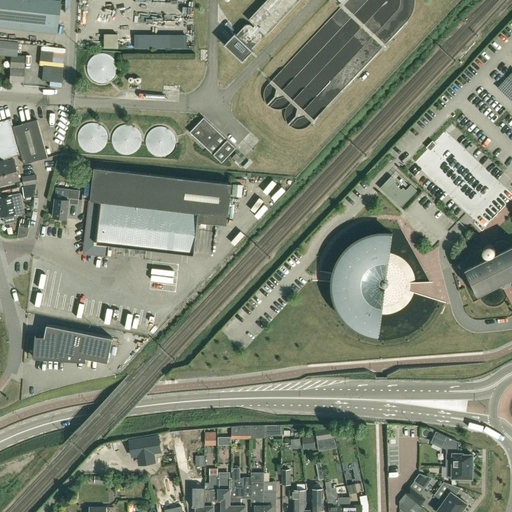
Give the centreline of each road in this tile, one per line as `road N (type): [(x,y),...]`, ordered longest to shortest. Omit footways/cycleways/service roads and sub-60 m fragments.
road 1 (primary): [(0,442),(64,419),(171,403),(386,400)]
road 2 (unclassified): [(511,324),(464,321),(442,250),(511,167)]
road 3 (unclassified): [(0,97),(68,101),(75,0)]
road 4 (unclassified): [(511,41),(458,99),(511,152)]
